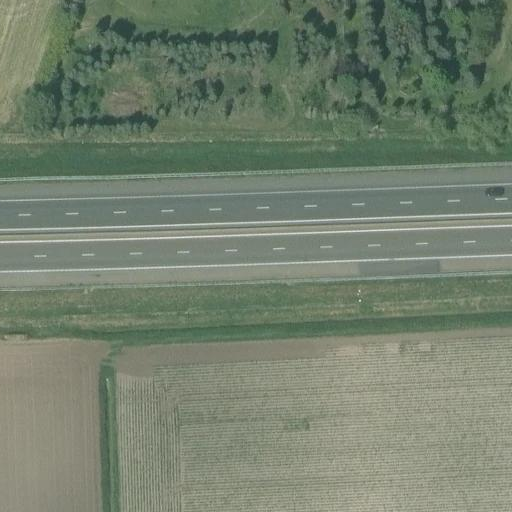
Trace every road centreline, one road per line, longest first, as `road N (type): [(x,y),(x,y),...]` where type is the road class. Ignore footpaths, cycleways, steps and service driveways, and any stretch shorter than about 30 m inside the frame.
road 1 (motorway): [(511,196),(0,217)]
road 2 (motorway): [(0,259),(511,242)]
